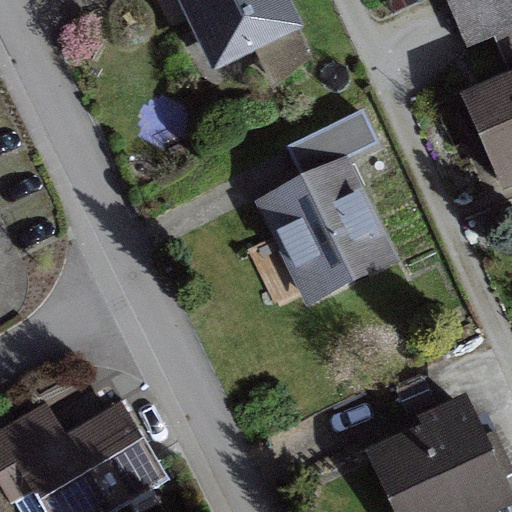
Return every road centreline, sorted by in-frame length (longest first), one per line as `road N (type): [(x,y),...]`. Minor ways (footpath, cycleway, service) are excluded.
road 1 (residential): [(125,306),(0,25)]
road 2 (residential): [(237,511),(125,306)]
road 3 (residential): [(0,379),(125,306)]
